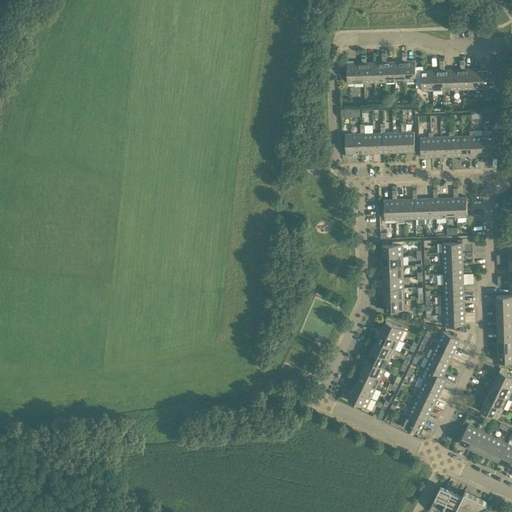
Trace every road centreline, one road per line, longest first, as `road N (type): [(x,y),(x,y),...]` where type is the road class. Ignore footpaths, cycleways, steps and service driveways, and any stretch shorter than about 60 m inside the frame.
road 1 (residential): [(427,454),(481,339),(480,290),(491,273),(488,184),(476,173),(360,184)]
road 2 (residential): [(427,454),(317,401),(363,302),(360,184)]
road 3 (residential): [(360,184),(334,159),(338,42),(419,37),(446,46),(511,36)]
